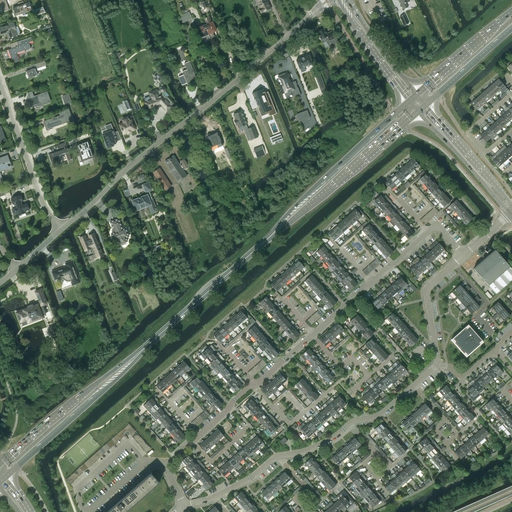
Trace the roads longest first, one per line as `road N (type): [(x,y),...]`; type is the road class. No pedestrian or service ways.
road 1 (unclassified): [(61,228),(326,0)]
road 2 (primary): [(413,97),(267,238)]
road 3 (primary): [(267,238),(421,107)]
road 4 (primary): [(3,477),(139,351)]
road 5 (primary): [(139,351),(0,462)]
road 6 (primary): [(139,351),(267,238)]
road 7 (residential): [(61,228),(42,203),(0,81)]
road 8 (tertiary): [(511,211),(421,107)]
road 9 (primary): [(511,11),(413,97)]
road 10 (residential): [(511,93),(467,132),(485,153),(511,131)]
road 11 (primary): [(421,107),(511,27)]
road 12 (secondary): [(413,97),(342,0)]
